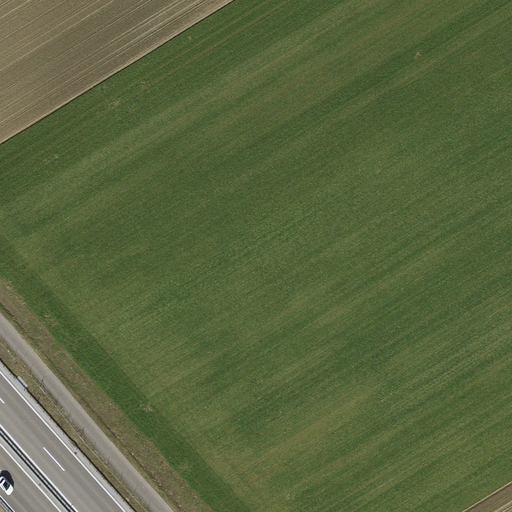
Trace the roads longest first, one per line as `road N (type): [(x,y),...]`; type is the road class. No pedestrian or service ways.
road 1 (track): [(0,326),(165,511)]
road 2 (trunk): [(104,511),(0,395)]
